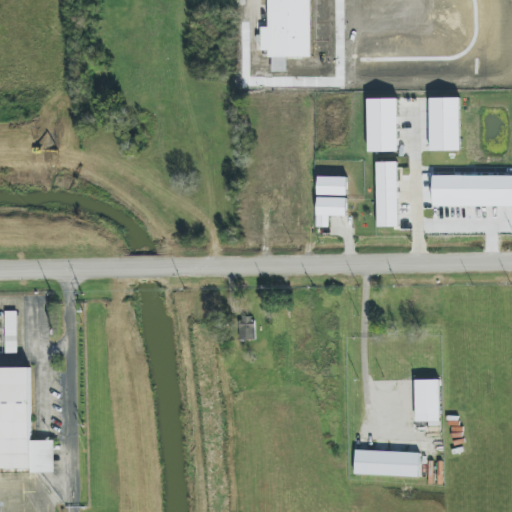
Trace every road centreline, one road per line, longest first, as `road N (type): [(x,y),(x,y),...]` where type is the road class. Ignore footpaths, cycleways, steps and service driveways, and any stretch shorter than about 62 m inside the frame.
road 1 (residential): [(159,267),(511,261)]
road 2 (residential): [(0,269),(123,268)]
